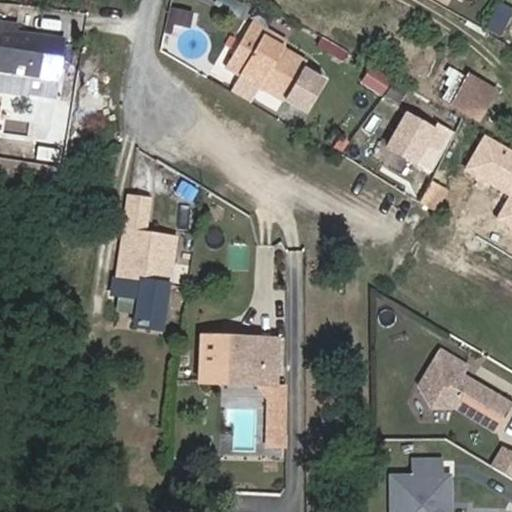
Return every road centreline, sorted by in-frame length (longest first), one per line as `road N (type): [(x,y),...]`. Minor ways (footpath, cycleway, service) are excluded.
road 1 (track): [(511,300),(298,228)]
road 2 (residential): [(142,119),(163,0)]
